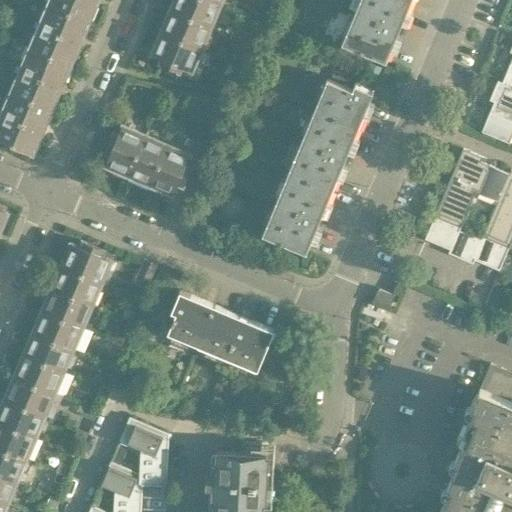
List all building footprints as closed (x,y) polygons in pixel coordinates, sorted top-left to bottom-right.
[(0,22),(9,0),(0,0),(0,2),(0,22)] [(90,18),(98,0),(50,0),(50,1),(90,18)] [(212,25),(222,2),(217,0),(174,0),(171,7),(212,25)] [(401,25),(407,11),(411,0),(360,0),(343,43),(386,61),(398,33),(402,35),(405,26),(401,25)] [(71,63),(90,18),(50,1),(31,46),(71,63)] [(203,46),(212,25),(171,7),(162,28),(203,46)] [(254,10),(251,16),(260,20),(263,14),(254,10)] [(198,57),(203,46),(162,28),(152,53),(162,58),(160,63),(197,79),(205,60),(198,57)] [(511,45),(510,52),(511,52),(511,58),(502,82),(511,86),(511,45)] [(53,106),(71,63),(31,46),(13,89),(53,106)] [(236,53),(233,62),(241,65),(245,57),(236,53)] [(359,127),(370,100),(374,91),(355,84),(353,89),(328,78),(315,108),(359,127)] [(511,86),(502,82),(499,89),(495,87),(489,100),(494,102),(481,131),(509,143),(511,135),(511,86)] [(0,138),(33,152),(53,106),(13,89),(0,119),(0,138)] [(221,127),(231,104),(216,99),(206,121),(221,127)] [(348,153),(354,139),(359,127),(315,108),(289,171),(334,190),(344,164),(347,165),(351,155),(348,153)] [(128,175),(146,134),(123,125),(118,135),(113,133),(105,152),(110,155),(105,165),(128,175)] [(150,184),(168,144),(146,134),(128,175),(150,184)] [(185,144),(170,138),(168,144),(150,184),(172,194),(177,183),(182,185),(190,167),(198,170),(208,146),(187,137),(185,144)] [(497,200),(509,173),(480,161),(482,157),(470,151),(468,156),(461,153),(434,216),(447,221),(459,227),(461,227),(476,191),(497,200)] [(323,215),(328,203),(334,190),(289,171),(263,233),(306,252),(318,224),(321,226),(321,225),(325,216),(323,215)] [(499,270),(511,238),(511,174),(509,173),(497,200),(482,236),(484,237),(495,242),(486,264),(499,270)] [(0,232),(9,211),(0,206),(0,232)] [(437,244),(447,221),(434,216),(425,238),(437,244)] [(450,249),(459,227),(447,221),(437,244),(450,249)] [(460,258),(471,232),(461,227),(459,227),(450,249),(448,253),(460,258)] [(484,237),(482,236),(471,232),(460,258),(473,263),(474,259),(484,237)] [(486,264),(495,242),(484,237),(474,259),(486,264)] [(102,281),(111,259),(101,255),(103,250),(84,241),(81,247),(71,242),(61,264),(102,281)] [(147,286),(156,264),(145,259),(135,281),(147,286)] [(92,304),(102,281),(61,264),(52,287),(92,304)] [(83,326),(92,304),(52,287),(42,309),(83,326)] [(390,306),(394,297),(395,295),(378,288),(374,299),(390,306)] [(257,369),(274,329),(249,318),(249,316),(241,312),(240,314),(180,289),(171,309),(176,311),(167,331),(257,369)] [(73,348),(83,326),(42,309),(33,331),(73,348)] [(64,370),(73,348),(33,331),(23,353),(64,370)] [(55,392),(64,370),(23,353),(14,375),(55,392)] [(511,511),(511,371),(490,363),(477,394),(476,393),(472,403),(473,404),(472,407),(475,408),(469,421),(468,420),(464,430),(465,431),(464,434),(467,435),(462,448),(460,447),(456,457),(458,458),(456,461),(459,462),(454,475),(453,475),(449,485),(453,487),(449,496),(447,495),(445,502),(444,501),(439,511),(441,511),(440,511),(511,511)] [(53,417),(62,396),(55,392),(14,375),(5,397),(45,414),(53,417)] [(97,375),(93,383),(102,387),(105,379),(97,375)] [(0,420),(36,436),(45,414),(5,397),(0,408),(0,420)] [(166,485),(169,438),(171,438),(171,434),(130,416),(120,439),(143,449),(142,473),(143,474),(142,484),(166,485)] [(0,446),(27,458),(36,436),(0,420),(0,446)] [(263,511),(266,452),(261,453),(256,447),(256,445),(243,444),(243,439),(242,439),(241,451),(217,450),(216,477),(207,477),(206,488),(215,488),(214,511),(263,511)] [(120,464),(127,449),(118,445),(112,461),(120,464)] [(0,472),(17,480),(27,458),(0,446),(0,472)] [(141,511),(142,484),(143,474),(142,473),(120,464),(112,461),(111,460),(101,483),(117,490),(115,511),(141,511)] [(0,496),(9,501),(17,480),(0,472),(0,496)] [(0,511),(3,511),(9,501),(0,496),(0,511)] [(51,496),(47,504),(56,508),(60,499),(51,496)]
